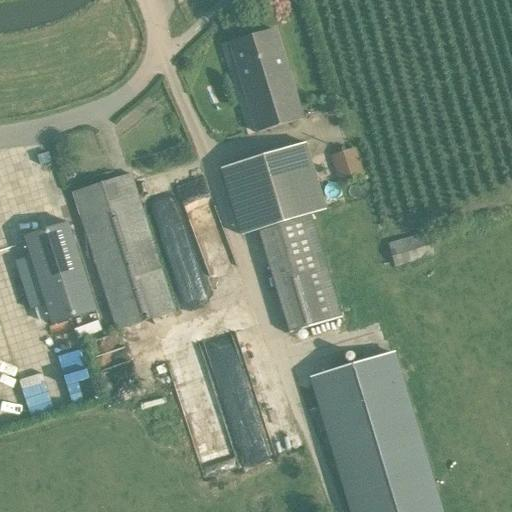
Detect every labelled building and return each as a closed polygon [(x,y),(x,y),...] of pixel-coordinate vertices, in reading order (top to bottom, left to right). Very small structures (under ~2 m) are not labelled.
[(284,30),(238,44),(266,135),(312,120),(284,30)] [(335,96),(324,99),(325,102),(327,111),(338,108),(339,108),(336,99),(335,96)] [(242,238),(259,232),(311,217),(326,212),(305,144),(221,170),(242,238)] [(365,175),(355,148),(330,157),(339,184),(365,175)] [(135,177),(76,196),(120,333),(178,315),(135,177)] [(183,198),(209,192),(205,178),(180,185),(183,198)] [(191,209),(199,247),(222,243),(214,204),(191,209)] [(342,318),(311,217),(259,232),(290,334),(342,318)] [(31,256),(16,261),(31,310),(46,305),(53,325),(98,310),(70,223),(25,238),(31,256)] [(427,233),(389,244),(395,266),(434,255),(427,233)] [(353,511),(438,511),(389,355),(312,379),(353,511)] [(17,407),(0,412),(0,423),(20,416),(17,407)]
